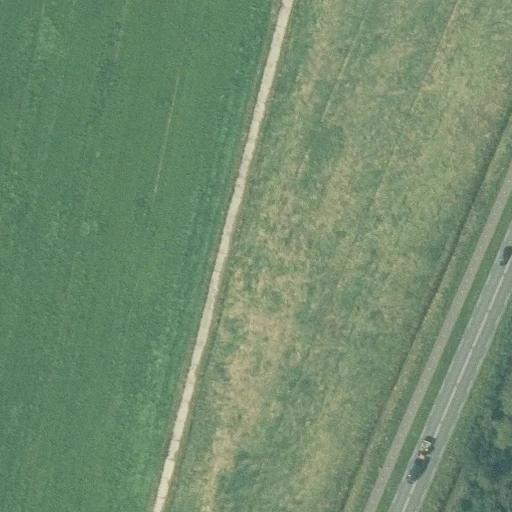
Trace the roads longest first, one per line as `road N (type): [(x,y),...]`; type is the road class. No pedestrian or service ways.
road 1 (track): [(284,0),(159,511)]
road 2 (primary): [(399,511),(511,243)]
